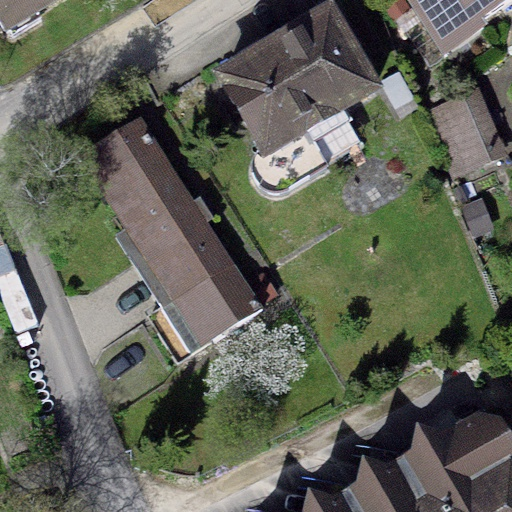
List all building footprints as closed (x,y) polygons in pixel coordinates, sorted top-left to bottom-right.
[(0,0),(0,38),(68,0),(0,0)] [(408,0),(432,39),(495,0),(408,0)] [(249,159),(364,90),(318,14),(203,83),(249,159)] [(83,205),(187,376),(263,331),(159,160),(83,205)] [(403,477),(422,511),(511,511),(511,498),(477,436),(403,477)] [(422,511),(403,477),(350,507),(353,511),(422,511)]
